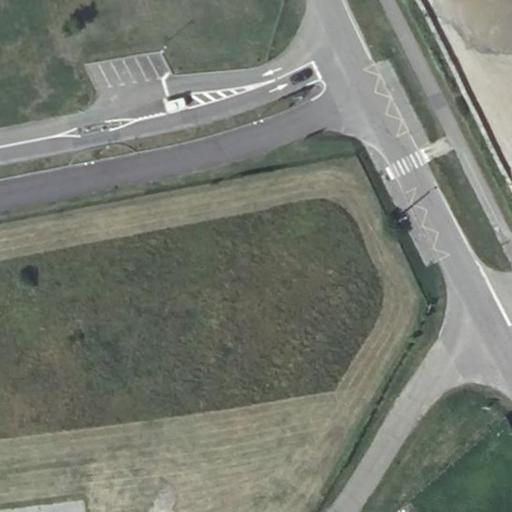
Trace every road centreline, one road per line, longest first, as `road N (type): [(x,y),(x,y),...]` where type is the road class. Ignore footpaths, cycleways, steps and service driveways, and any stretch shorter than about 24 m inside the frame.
road 1 (unclassified): [(496,330),(321,0)]
road 2 (unclassified): [(496,330),(433,374),(342,511)]
